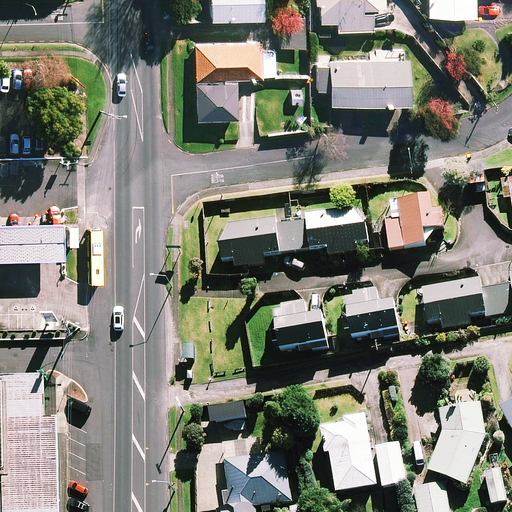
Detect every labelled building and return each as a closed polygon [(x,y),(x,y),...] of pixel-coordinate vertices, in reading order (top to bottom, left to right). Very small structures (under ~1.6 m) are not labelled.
[(260,0),(208,0),(209,18),(260,19),(260,0)] [(314,0),(314,5),(319,5),(319,22),(335,22),(335,30),(370,30),(370,11),(360,12),(360,7),(381,6),(381,0),(314,0)] [(472,16),(472,0),(426,0),(426,16),(472,16)] [(301,48),(303,17),(280,16),(279,47),(301,48)] [(259,52),(258,43),(195,44),(196,119),(235,118),(235,77),(274,77),(273,52),(259,52)] [(370,55),(371,60),(328,61),(328,66),(315,66),(316,91),(328,90),(329,105),(406,103),(405,54),(370,55)] [(433,214),(432,202),(391,204),(392,222),(382,222),(384,252),(425,249),(424,234),(443,232),(442,213),(433,214)] [(368,247),(364,213),(221,231),(225,265),(235,264),(236,271),(265,267),(264,260),(328,251),(329,259),(358,255),(357,248),(368,247)] [(0,265),(57,265),(56,227),(0,228),(0,265)] [(471,327),(470,320),(487,318),(487,320),(511,316),(511,276),(510,277),(511,288),(481,292),(480,282),(423,291),(428,327),(442,325),(443,332),(471,327)] [(399,337),(395,307),(348,313),(352,343),(399,337)] [(307,323),(305,308),(274,313),(281,356),(328,348),(323,320),(307,323)] [(0,511),(65,511),(58,370),(0,372),(0,511)] [(511,404),(500,411),(511,431),(511,404)] [(481,405),(440,414),(444,434),(429,476),(467,489),(485,440),(484,425),(481,405)] [(377,491),(366,419),(344,423),(345,428),(323,432),(327,457),(331,457),(337,497),(377,491)] [(406,488),(400,448),(378,452),(384,491),(406,488)] [(292,506),(285,456),(196,469),(202,511),(212,511),(217,511),(255,511),(292,506)] [(449,511),(444,486),(412,493),(416,511),(449,511)]
